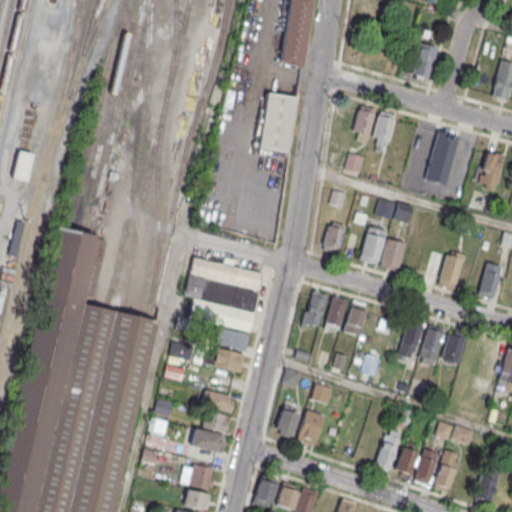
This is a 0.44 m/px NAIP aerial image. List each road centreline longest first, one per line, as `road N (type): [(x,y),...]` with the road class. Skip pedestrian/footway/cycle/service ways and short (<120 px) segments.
road 1 (residential): [(328,0),(288,263),(229,511)]
road 2 (residential): [(511,325),(288,263)]
road 3 (residential): [(244,447),(439,511)]
road 4 (residential): [(317,73),(511,127)]
